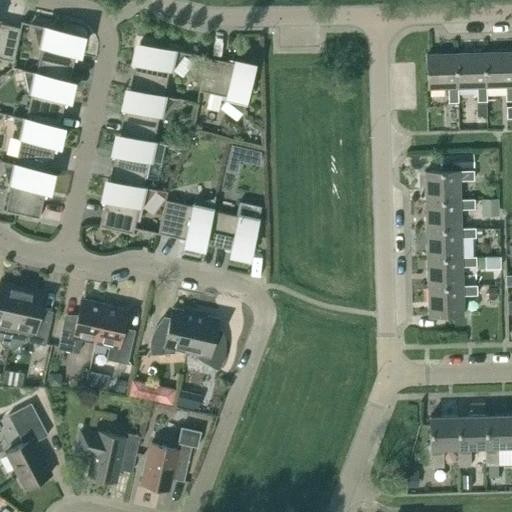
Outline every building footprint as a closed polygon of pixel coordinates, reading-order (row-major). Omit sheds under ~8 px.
[(22,27),(20,27),(0,22),(0,57),(14,61),(12,67),(13,67),(14,67),(21,28),(22,27)] [(36,72),(70,79),(80,34),(34,23),(39,46),(42,47),(37,69),(33,68),(32,71),(36,72)] [(186,52),(140,42),(130,88),(159,94),(164,95),(163,95),(168,75),(170,69),(172,70),(186,52)] [(511,51),(485,52),(486,85),(487,85),(506,85),(507,100),(511,99),(511,51)] [(486,85),(485,52),(456,53),(457,86),(458,86),(477,86),(478,101),(487,100),(487,85),(486,85)] [(457,86),(456,53),(427,54),(428,88),(449,87),(449,101),(459,101),(458,86),(457,86)] [(208,57),(200,90),(227,96),(226,99),(242,112),(242,114),(243,115),(254,67),(208,57)] [(26,118),(60,125),(63,113),(70,79),(36,72),(32,71),(14,67),(13,67),(22,69),(22,70),(24,71),(29,91),(32,91),(27,113),(26,117),(26,118)] [(164,95),(159,94),(130,88),(124,113),(120,133),(153,141),(154,140),(160,115),(163,115),(176,99),(178,99),(178,98),(164,95)] [(487,100),(478,101),(478,116),(488,115),(487,100)] [(26,118),(26,117),(12,115),(12,116),(14,116),(19,137),(22,137),(16,163),(16,164),(50,171),(60,125),(26,118)] [(160,162),(165,144),(168,145),(168,143),(154,140),(153,141),(120,134),(110,179),(144,187),(144,186),(149,160),(160,162)] [(474,153),(440,154),(441,168),(474,167),(474,155),(474,153)] [(237,171),(239,159),(229,157),(226,169),(237,171)] [(16,164),(16,163),(2,160),(2,161),(4,162),(8,182),(12,183),(6,209),(4,209),(4,210),(40,218),(50,171),(16,164)] [(460,200),(460,199),(460,179),(474,179),(473,170),(425,171),(426,201),(460,200)] [(157,189),(167,191),(168,191),(144,186),(144,187),(110,179),(100,226),(135,233),(135,232),(133,232),(134,228),(140,229),(140,227),(135,227),(139,206),(142,207),(155,190),(157,190),(157,189)] [(150,231),(204,243),(212,209),(213,209),(216,195),(214,195),(214,197),(194,202),(193,205),(166,199),(168,191),(167,191),(158,231),(151,230),(150,231)] [(481,199),(482,215),(499,215),(498,198),(481,199)] [(426,201),(427,229),(461,229),(461,228),(460,208),(474,208),(474,199),(460,199),(460,200),(426,201)] [(237,215),(213,209),(212,209),(204,243),(251,253),(261,206),(239,201),(237,215)] [(475,237),(475,227),(461,228),(461,229),(427,229),(428,258),(462,257),(462,256),(461,237),(475,237)] [(428,258),(428,287),(463,286),(462,265),(476,265),(476,256),(462,256),(462,257),(428,258)] [(485,269),(501,268),(501,256),(485,256),(485,269)] [(0,340),(3,346),(9,347),(22,286),(0,281),(0,340)] [(477,294),(477,285),(463,286),(428,287),(429,316),(464,315),(463,295),(477,294)] [(44,291),(22,286),(9,347),(15,349),(26,340),(46,345),(51,319),(39,317),(44,291)] [(488,287),(488,297),(497,297),(497,287),(488,287)] [(76,321),(64,319),(58,348),(79,353),(82,338),(96,341),(104,304),(82,299),(76,321)] [(127,309),(104,304),(96,341),(110,344),(106,359),(128,363),(134,334),(122,332),(127,309)] [(151,354),(175,353),(176,348),(187,351),(191,333),(196,310),(192,309),(185,308),(184,310),(172,307),(168,327),(159,325),(158,324),(156,327),(154,329),(153,333),(152,335),(150,342),(150,351),(151,354)] [(196,310),(191,333),(187,351),(198,353),(198,358),(218,369),(222,364),(223,361),(224,358),(226,352),(226,342),(225,339),(223,339),(214,337),(218,318),(206,315),(207,313),(203,312),(200,311),(196,310)] [(48,373),(49,385),(61,385),(61,372),(48,373)] [(127,381),(117,379),(115,390),(124,392),(127,381)] [(151,400),(154,384),(132,379),(128,395),(151,400)] [(190,401),(178,398),(176,405),(188,408),(190,401)] [(24,443),(7,451),(26,487),(51,474),(34,442),(48,434),(32,403),(9,415),(24,443)] [(486,446),(487,465),(499,465),(498,446),(511,444),(511,413),(485,415),(486,446)] [(458,415),(430,416),(431,467),(445,466),(444,447),(458,447),(459,447),(458,415)] [(459,447),(458,447),(459,466),(472,465),(471,446),(486,446),(485,415),(458,415),(459,447)] [(185,420),(181,436),(201,441),(205,425),(185,420)] [(125,432),(124,437),(99,431),(98,434),(81,430),(76,451),(94,455),(90,471),(116,477),(118,468),(132,471),(140,435),(125,432)] [(152,443),(142,483),(168,489),(171,477),(184,480),(192,445),(178,441),(176,448),(152,443)] [(472,474),(464,474),(464,488),(472,487),(472,474)] [(416,475),(399,475),(399,488),(416,488),(416,475)]
